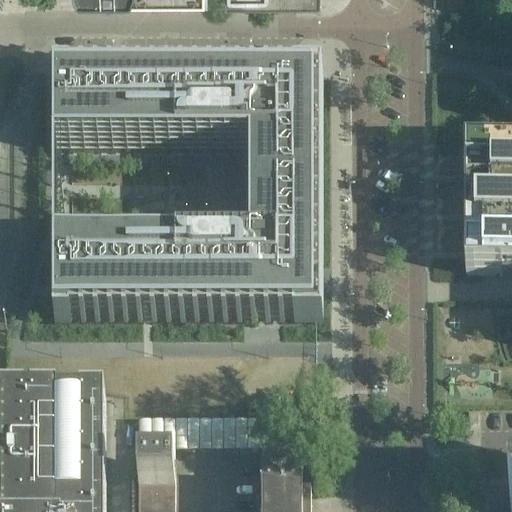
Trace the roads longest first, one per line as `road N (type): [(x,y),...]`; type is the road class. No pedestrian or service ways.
road 1 (unclassified): [(412,511),(414,32)]
road 2 (unclassified): [(361,32),(362,511)]
road 3 (unclassified): [(361,32),(0,32)]
